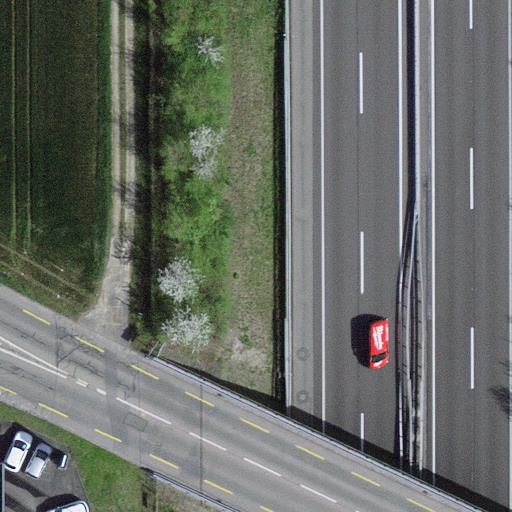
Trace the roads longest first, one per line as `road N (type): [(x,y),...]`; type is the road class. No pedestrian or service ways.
road 1 (motorway): [(360,0),(362,511)]
road 2 (motorway): [(472,511),(470,0)]
road 3 (secondary): [(357,511),(0,343)]
road 4 (track): [(123,207),(113,306),(84,383)]
